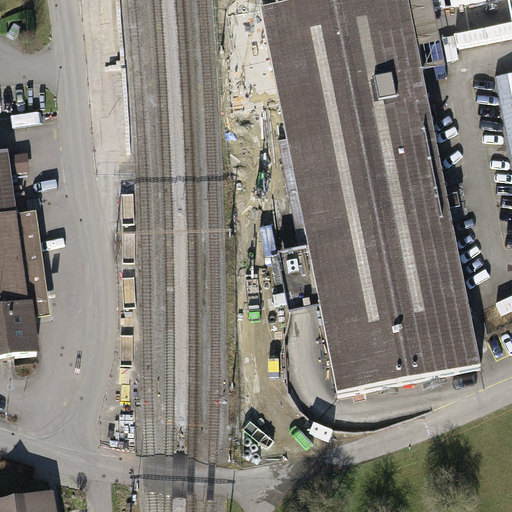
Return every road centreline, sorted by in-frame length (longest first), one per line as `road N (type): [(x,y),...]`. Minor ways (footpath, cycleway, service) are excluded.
road 1 (residential): [(69,0),(84,176),(107,293),(106,344),(79,464)]
road 2 (residential): [(101,470),(259,485),(511,390)]
